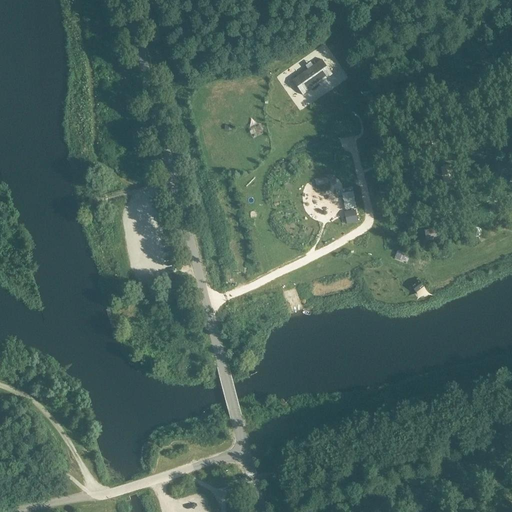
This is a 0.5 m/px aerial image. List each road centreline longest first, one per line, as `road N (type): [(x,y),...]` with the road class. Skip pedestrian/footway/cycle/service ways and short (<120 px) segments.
road 1 (tertiary): [(244,452),(127,0)]
road 2 (track): [(206,304),(301,262),(367,210),(328,0)]
road 3 (track): [(367,210),(372,245),(395,267),(430,267),(511,245)]
road 4 (unclassified): [(244,452),(92,496)]
road 5 (track): [(0,386),(49,418),(88,482),(105,493)]
